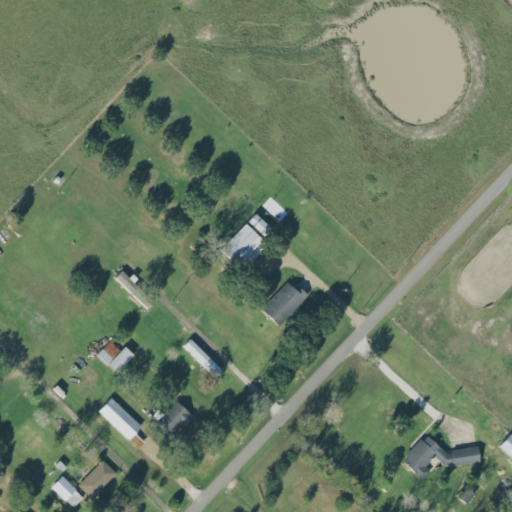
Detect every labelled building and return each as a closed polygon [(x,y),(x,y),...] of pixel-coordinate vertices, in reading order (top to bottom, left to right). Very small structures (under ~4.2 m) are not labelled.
[(248,221),(263,236),(270,228),(256,213),(248,221)] [(267,243),(246,224),(225,246),(246,266),(267,243)] [(146,310),(153,303),(123,271),(115,277),(146,310)] [(262,311),(282,326),(306,293),(298,287),(296,289),(285,280),(262,311)] [(218,366),(190,339),(183,346),(212,372),(218,366)] [(125,346),(120,351),(110,341),(96,355),(116,373),(134,355),(125,346)] [(98,412),(129,440),(142,426),(111,398),(98,412)] [(174,436),(192,416),(176,401),(158,421),(174,436)] [(500,446),(511,457),(511,433),(500,446)] [(480,462),(478,446),(453,449),(449,454),(430,438),(420,439),(405,456),(407,466),(422,480),(428,474),(427,465),(433,456),(445,466),(480,462)] [(116,473),(102,460),(77,486),(91,499),(116,473)] [(51,488),(73,508),(83,497),(61,477),(51,488)]
